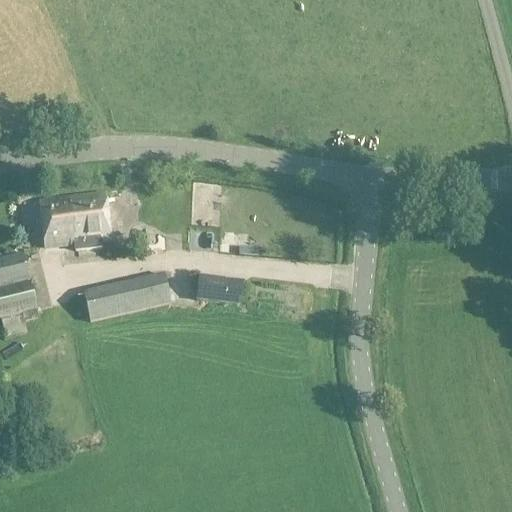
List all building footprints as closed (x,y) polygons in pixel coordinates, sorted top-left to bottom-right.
[(11,188),(12,220),(17,220),(17,236),(31,235),(30,187),(11,188)] [(102,196),(67,200),(37,204),(44,251),(108,242),(102,196)] [(36,312),(22,255),(0,260),(0,321),(22,316),(36,312)] [(170,305),(163,276),(83,294),(89,323),(170,305)] [(197,278),(194,302),(238,308),(241,284),(197,278)] [(38,320),(36,312),(22,316),(24,323),(38,320)] [(27,333),(24,323),(22,316),(0,321),(5,339),(27,333)]
